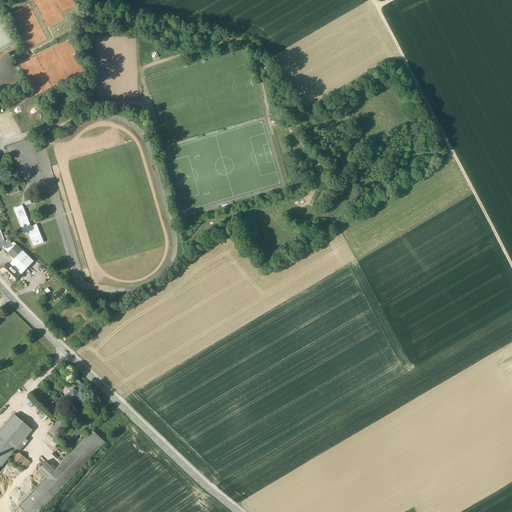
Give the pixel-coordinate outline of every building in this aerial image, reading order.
[(492,14),(497,12),(491,0),(485,0),(489,7),(492,14)] [(0,51),(14,44),(0,14),(0,51)] [(18,187),(8,190),(10,195),(11,195),(19,192),(18,187)] [(31,227),(23,205),(14,209),(23,233),(27,231),(33,246),(44,242),(37,224),(31,227)] [(6,245),(3,247),(8,252),(16,244),(14,242),(11,244),(6,245)] [(8,252),(8,253),(14,259),(22,251),(16,244),(8,252)] [(22,251),(14,259),(9,265),(20,276),(34,262),(22,251)] [(9,265),(7,264),(0,271),(13,283),(20,276),(9,265)] [(73,388),(71,391),(67,394),(67,395),(65,397),(66,398),(65,399),(67,402),(68,400),(74,407),(78,403),(77,402),(79,400),(77,398),(80,395),(73,388)] [(32,402),(28,406),(43,421),(47,417),(32,402)] [(14,414),(0,431),(0,467),(32,430),(14,414)] [(56,425),(49,432),(54,437),(61,430),(56,425)] [(92,430),(55,470),(46,461),(38,470),(47,478),(20,506),(26,511),(38,511),(105,442),(92,430)] [(57,449),(52,454),(57,459),(62,454),(57,449)] [(18,452),(10,461),(24,472),(31,463),(18,452)]
